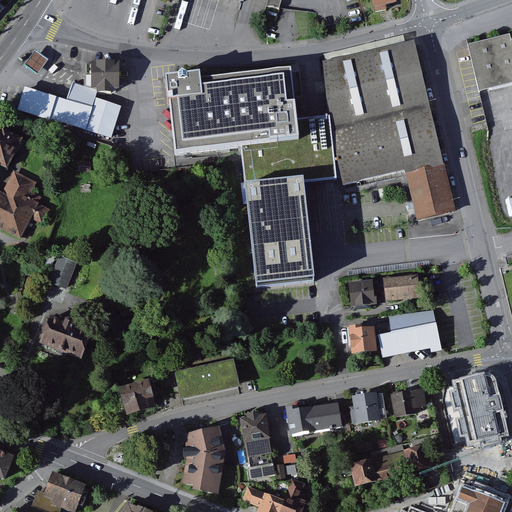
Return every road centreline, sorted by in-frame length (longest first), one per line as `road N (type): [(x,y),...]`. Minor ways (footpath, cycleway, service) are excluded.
road 1 (residential): [(84,465),(92,449),(133,431),(507,354)]
road 2 (residential): [(427,25),(235,57),(138,52),(28,21)]
road 3 (residential): [(427,25),(507,354)]
road 4 (residential): [(201,511),(84,465)]
